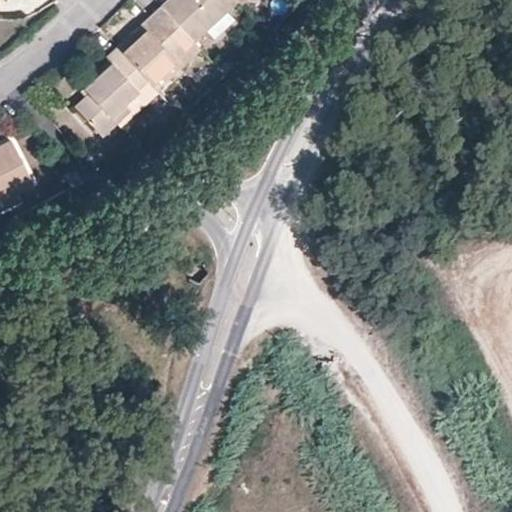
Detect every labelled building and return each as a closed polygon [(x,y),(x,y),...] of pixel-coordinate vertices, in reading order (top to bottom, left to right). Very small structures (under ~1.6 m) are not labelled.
[(166,0),(160,6),(191,40),(233,0),(166,0)] [(145,78),(149,83),(193,42),(191,40),(160,6),(139,24),(144,30),(120,51),(145,78)] [(144,30),(139,24),(116,46),(120,51),(144,30)] [(199,48),(193,42),(149,83),(154,88),(199,48)] [(111,119),(106,114),(119,101),(145,78),(120,51),(116,46),(102,58),(107,63),(82,87),(87,94),(72,106),(97,133),(111,119)] [(0,197),(29,183),(8,142),(0,145),(0,197)]
